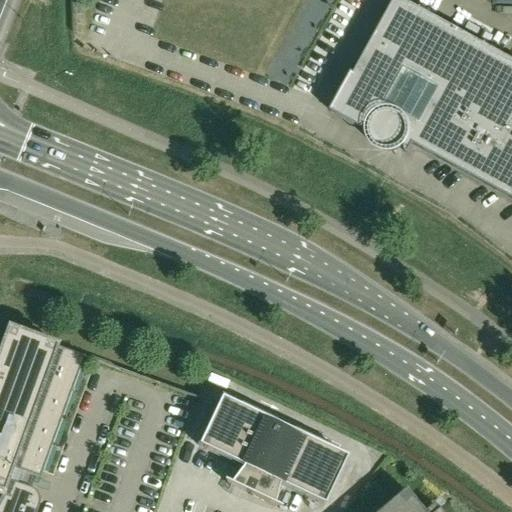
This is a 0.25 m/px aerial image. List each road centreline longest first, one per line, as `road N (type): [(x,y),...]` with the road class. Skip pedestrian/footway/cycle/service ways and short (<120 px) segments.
road 1 (secondary): [(0,181),(324,323),(446,399),(511,453)]
road 2 (secondary): [(511,402),(434,343),(266,244),(0,135)]
road 3 (unknown): [(52,511),(99,395),(120,370),(159,383),(165,396),(120,511)]
